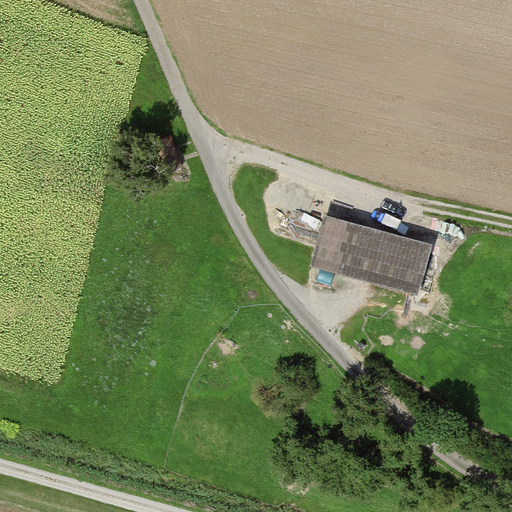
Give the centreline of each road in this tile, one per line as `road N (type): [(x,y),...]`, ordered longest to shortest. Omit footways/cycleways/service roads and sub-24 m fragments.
road 1 (track): [(511,489),(461,471),(257,261),(144,0)]
road 2 (track): [(511,223),(284,171),(227,146),(206,148)]
road 3 (track): [(126,511),(0,475)]
